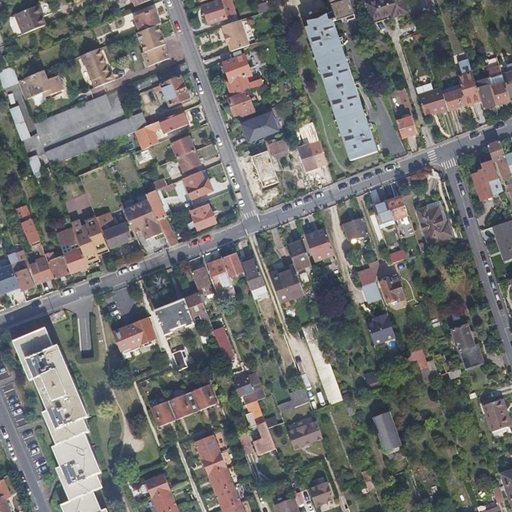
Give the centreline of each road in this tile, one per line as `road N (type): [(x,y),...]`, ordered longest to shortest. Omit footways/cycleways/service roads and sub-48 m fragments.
road 1 (residential): [(0,323),(253,225)]
road 2 (residential): [(173,0),(253,225)]
road 3 (residential): [(511,350),(447,152)]
road 4 (residential): [(253,225),(447,152)]
